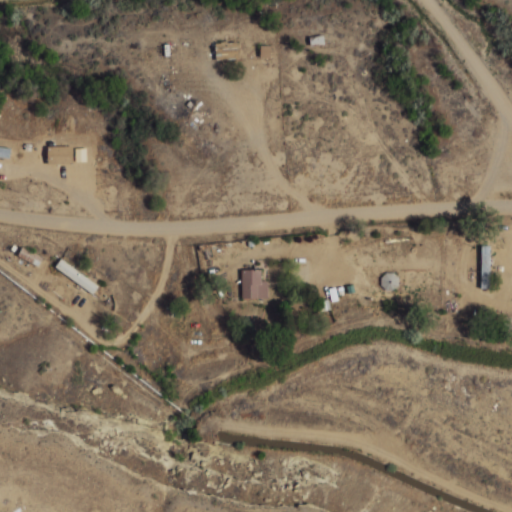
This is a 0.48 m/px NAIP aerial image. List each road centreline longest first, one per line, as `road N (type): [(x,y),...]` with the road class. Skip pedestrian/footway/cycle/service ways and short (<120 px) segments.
road 1 (tertiary): [(160,233),(511,206)]
road 2 (tertiary): [(0,208),(160,233)]
road 3 (residential): [(427,0),(511,117)]
